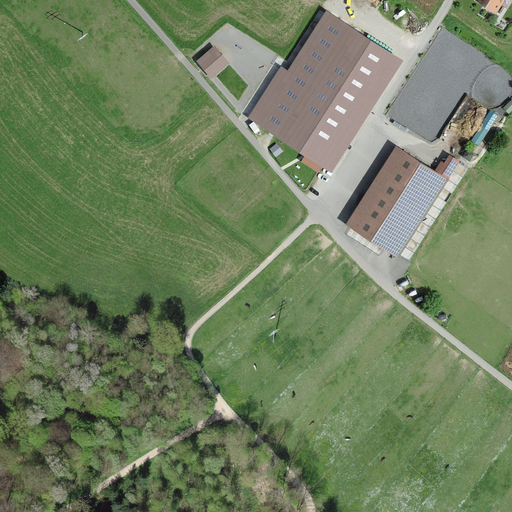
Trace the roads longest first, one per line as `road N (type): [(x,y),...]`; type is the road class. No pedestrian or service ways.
road 1 (track): [(311,511),(304,488),(227,409),(187,343),(195,326),(315,213)]
road 2 (unclassified): [(315,213),(130,0)]
road 3 (unclassified): [(511,387),(378,281),(315,213)]
road 4 (unclassified): [(449,0),(315,213)]
road 5 (track): [(227,409),(62,511)]
